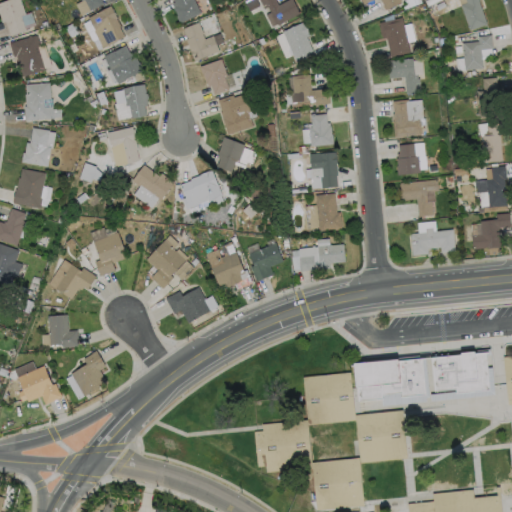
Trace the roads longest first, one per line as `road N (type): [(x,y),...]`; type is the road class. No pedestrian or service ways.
road 1 (secondary): [(159,383),(280,316),(344,299),(511,284)]
road 2 (residential): [(381,294),(356,65),(333,0)]
road 3 (secondary): [(159,383),(53,443),(0,457)]
road 4 (residential): [(240,511),(177,479),(88,465)]
road 5 (residential): [(182,140),(177,84),(139,0)]
